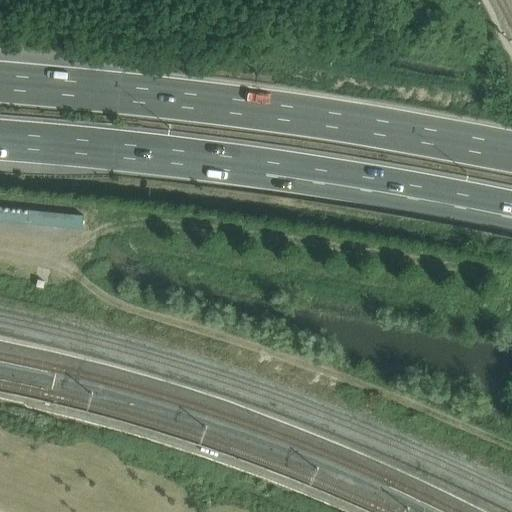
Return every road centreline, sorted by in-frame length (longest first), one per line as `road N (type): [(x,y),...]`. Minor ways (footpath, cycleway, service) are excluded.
road 1 (motorway): [(511,154),(336,118),(0,83)]
road 2 (motorway): [(0,141),(240,164),(511,211)]
